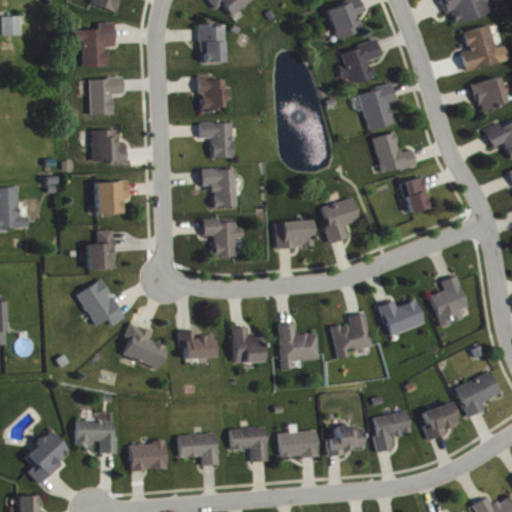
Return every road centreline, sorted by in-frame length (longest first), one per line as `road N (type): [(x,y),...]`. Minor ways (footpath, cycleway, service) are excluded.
road 1 (residential): [(511,429),(427,482),(96,509)]
road 2 (residential): [(511,354),(484,219),(448,148),(396,0)]
road 3 (residential): [(484,219),(332,283),(237,290),(169,277)]
road 4 (residential): [(169,277),(158,49),(163,0)]
